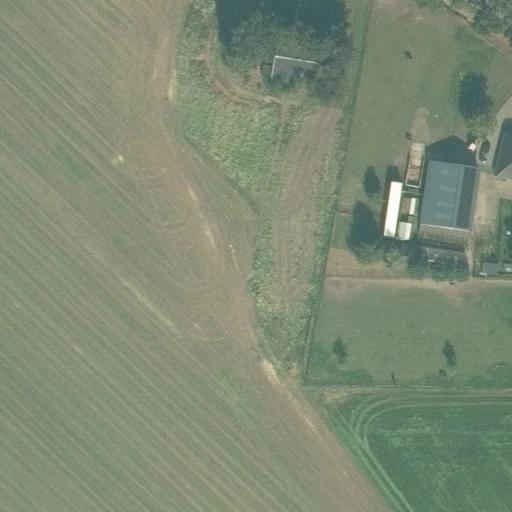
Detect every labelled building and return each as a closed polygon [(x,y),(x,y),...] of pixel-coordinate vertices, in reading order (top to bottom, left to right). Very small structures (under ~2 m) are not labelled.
[(253,34),(247,73),(324,85),(329,45),(253,34)] [(511,181),(511,137),(505,136),(495,177),(511,181)] [(420,226),(468,233),(477,171),(429,164),(420,226)] [(401,199),(399,214),(415,217),(417,202),(401,199)] [(398,224),(396,239),(411,241),(413,226),(398,224)] [(422,251),(422,260),(449,259),(448,250),(422,251)]
